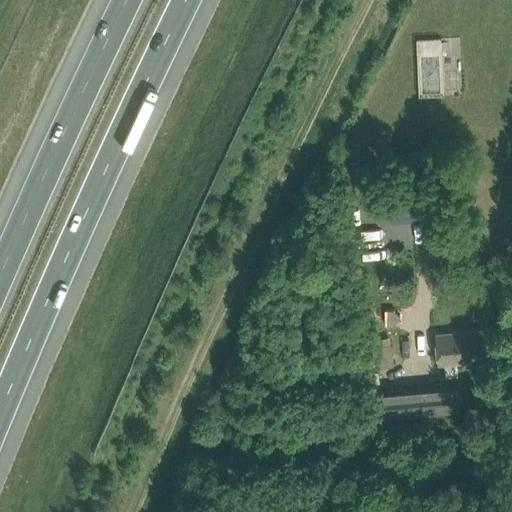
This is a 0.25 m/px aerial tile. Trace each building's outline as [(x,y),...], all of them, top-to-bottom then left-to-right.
[(421,95),(463,94),(461,36),(419,37),(421,95)] [(399,187),(440,183),(438,163),(397,167),(399,187)] [(394,217),(430,214),(450,212),(448,192),(392,197),(394,217)] [(439,364),(493,359),(491,328),(437,333),(439,364)] [(376,339),(376,336),(363,338),(366,362),(376,360),(377,369),(395,367),(391,337),(376,339)] [(434,387),(400,389),(400,390),(403,415),(440,412),(460,410),(458,385),(438,387),(434,387)] [(393,436),(380,436),(380,450),(393,450),(393,436)]
